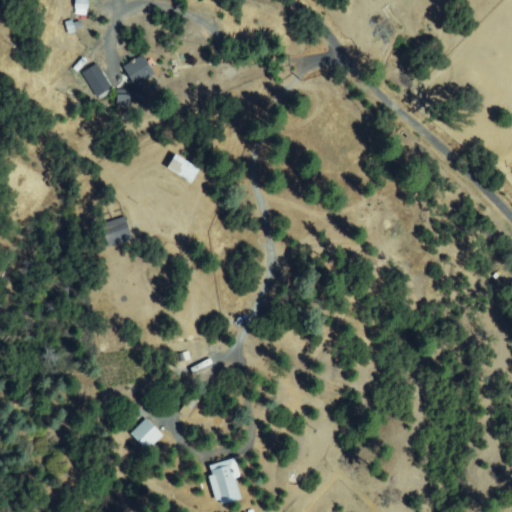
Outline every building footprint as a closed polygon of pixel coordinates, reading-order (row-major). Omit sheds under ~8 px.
[(125,67),(142,57),(153,75),(136,85),(125,67)] [(96,67),(110,89),(98,97),(84,74),(96,67)] [(118,96),(130,96),(129,106),(118,105),(118,96)] [(197,172),(191,182),(170,169),(175,159),(197,172)] [(129,240),(109,246),(102,228),(123,221),(129,240)] [(169,417),(178,428),(197,412),(187,401),(169,417)]
